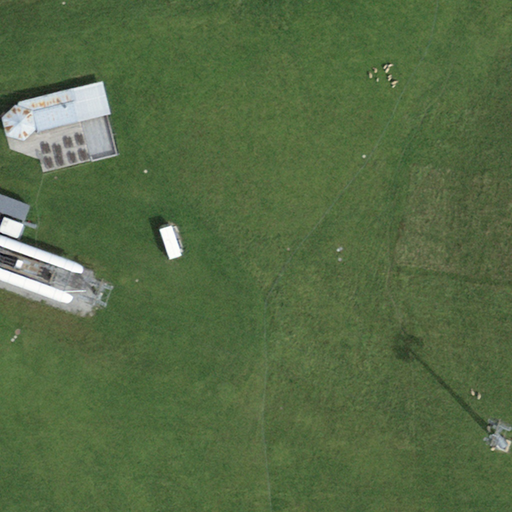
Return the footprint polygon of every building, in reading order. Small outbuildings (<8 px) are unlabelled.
[(18,106),(15,105),(2,118),(7,136),(25,141),(38,127),(38,131),(83,120),(75,88),(19,101),(18,106)] [(30,205),(0,194),(0,211),(25,220),(30,205)] [(23,224),(4,217),(0,226),(0,231),(18,238),(23,224)] [(181,255),(171,225),(160,229),(170,259),(181,255)] [(84,266),(0,236),(0,279),(70,304),(84,266)]
